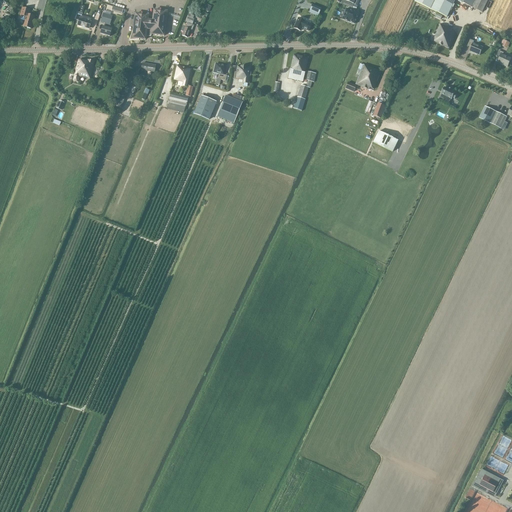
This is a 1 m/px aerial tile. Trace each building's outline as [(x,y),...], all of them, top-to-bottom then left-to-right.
[(415,0),(415,2),(447,17),(448,16),(455,0),(456,0),(472,7),(482,12),(488,0),(415,0)] [(319,14),(321,9),(312,5),(310,10),(319,14)] [(31,29),(34,16),(28,14),(29,10),(22,8),(20,15),(26,17),(23,26),(31,29)] [(78,12),(76,20),(79,21),(78,26),(88,29),(92,19),(82,16),(83,14),(84,11),(79,9),(78,12)] [(346,9),(342,19),(355,24),(358,14),(346,9)] [(132,32),(129,41),(139,40),(139,39),(145,40),(146,34),(151,34),(151,35),(164,36),(167,12),(154,10),(153,21),(148,20),(148,16),(135,15),(133,32),(132,32)] [(109,29),(113,16),(103,13),(101,23),(104,24),(104,27),(103,27),(100,34),(110,37),(112,30),(109,29)] [(192,24),(194,20),(193,19),(194,16),(189,14),(188,17),(186,22),(192,24)] [(304,22),(305,21),(298,18),(297,22),(296,21),(294,22),(294,23),(294,25),(295,25),(294,28),(300,31),(302,28),(308,31),(311,25),(304,22)] [(183,32),(182,36),(187,38),(190,30),(192,31),(194,26),(187,23),(185,28),(183,27),(181,31),(183,32)] [(449,49),(456,32),(439,25),(432,42),(449,49)] [(480,56),(483,47),(473,43),(474,41),(470,40),(467,46),(471,47),(469,51),(480,56)] [(507,67),(511,59),(503,55),(504,53),(499,51),(496,57),(499,58),(498,62),(501,64),(507,67)] [(288,79),(303,82),(303,80),(314,82),(315,74),(305,71),(308,58),(293,55),(290,70),(288,79)] [(79,60),(73,81),(77,82),(79,80),(80,78),(90,80),(94,62),(79,60)] [(145,76),(145,73),(146,71),(151,72),(154,73),(155,67),(154,66),(153,65),(142,63),(141,69),(139,69),(136,68),(135,74),(138,75),(145,76)] [(216,64),(214,72),(219,73),(218,79),(217,79),(216,84),(219,85),(221,80),(225,81),(227,76),(223,75),(223,74),(223,75),(225,66),(216,64)] [(359,75),(355,85),(369,90),(369,88),(373,89),(380,72),(363,65),(361,71),(359,75)] [(182,87),(187,88),(188,86),(191,69),(177,66),(173,80),(177,81),(179,82),(178,85),(182,86),(182,87)] [(248,84),(249,84),(251,73),(249,72),(250,68),(246,67),(241,66),(241,67),(237,66),(235,78),(236,79),(243,80),(242,83),(244,83),(248,84)] [(356,86),(348,83),(345,89),(353,92),(356,86)] [(121,108),(129,88),(124,86),(116,106),(121,108)] [(297,97),(305,100),(308,88),(301,86),(297,97)] [(445,87),(441,94),(445,96),(443,99),(449,102),(451,99),(452,100),(453,98),(455,99),(457,95),(454,94),(455,93),(452,91),(452,90),(448,88),(448,89),(445,87)] [(184,114),(188,98),(171,93),(166,109),(184,114)] [(195,113),(210,118),(217,99),(202,94),(195,113)] [(234,124),(242,103),(225,96),(217,117),(234,124)] [(501,109),(504,101),(497,98),(493,106),(501,109)] [(59,101),(56,108),(61,110),(64,103),(59,101)] [(378,104),(373,116),(380,119),(385,107),(378,104)] [(485,106),(479,118),(490,124),(496,112),(485,106)] [(501,129),(507,117),(496,112),(490,124),(501,129)] [(218,137),(227,140),(229,133),(227,133),(228,129),(230,129),(231,125),(228,124),(227,129),(223,127),(225,123),(223,122),(218,137)] [(373,143),(392,152),(398,141),(378,131),(373,143)] [(494,476),(482,470),(473,486),(485,493),(487,489),(493,492),(498,483),(492,480),(494,476)]
